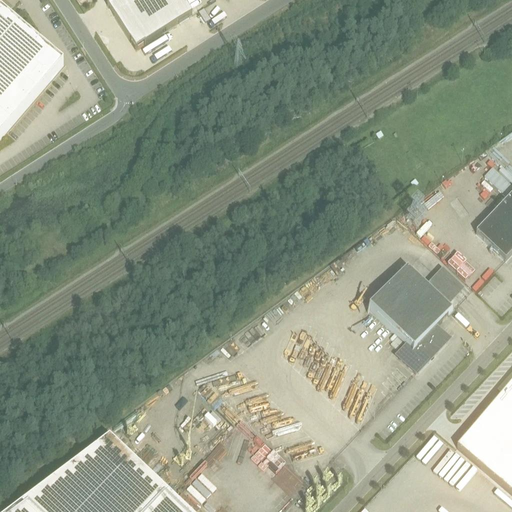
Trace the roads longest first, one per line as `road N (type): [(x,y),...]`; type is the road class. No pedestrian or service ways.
road 1 (unclassified): [(511,333),(342,511)]
road 2 (unclassified): [(283,0),(126,91)]
road 3 (unclassified): [(126,91),(117,115),(0,189)]
